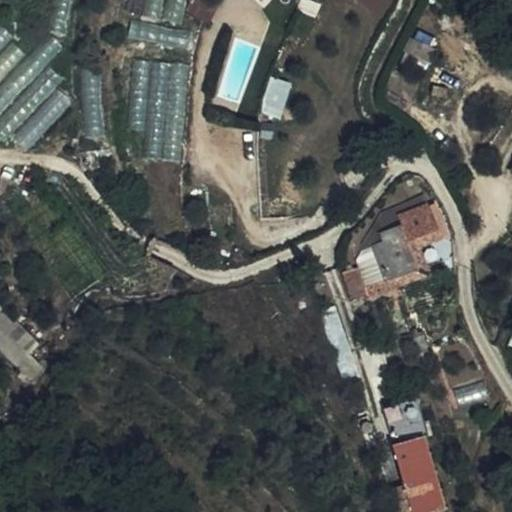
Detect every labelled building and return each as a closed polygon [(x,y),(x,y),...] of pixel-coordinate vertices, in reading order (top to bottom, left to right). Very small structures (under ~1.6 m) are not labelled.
[(184,17),(187,0),(148,0),(146,14),(164,17),(164,13),(184,17)] [(226,6),(219,20),(239,30),(246,16),(226,6)] [(190,49),(194,30),(135,16),(131,34),(190,49)] [(76,101),(38,54),(30,60),(0,21),(0,130),(5,137),(35,114),(45,126),(76,101)] [(318,45),(298,38),(294,50),(313,58),(318,45)] [(184,159),(194,63),(143,57),(136,128),(148,129),(146,155),(184,159)] [(273,76),(265,110),(283,114),(291,80),(273,76)] [(252,106),(249,114),(265,119),(267,111),(252,106)] [(414,264),(404,237),(428,229),(418,203),(385,214),(388,220),(373,226),(376,235),(368,239),(380,275),(414,264)] [(380,275),(384,287),(426,273),(413,241),(430,236),(428,229),(404,237),(414,264),(380,275)] [(361,243),(376,290),(384,287),(380,275),(368,239),(361,243)] [(362,295),(376,290),(361,243),(350,256),(362,295)] [(0,333),(29,367),(41,356),(0,308),(0,333)] [(411,429),(436,500),(440,499),(443,498),(457,494),(431,423),(421,426),(411,429)] [(407,446),(398,448),(418,504),(436,500),(411,429),(402,432),(407,446)] [(443,511),(440,499),(436,500),(418,504),(420,511),(443,511)]
